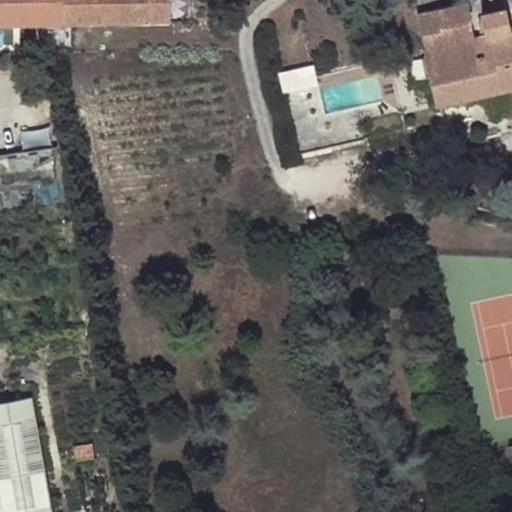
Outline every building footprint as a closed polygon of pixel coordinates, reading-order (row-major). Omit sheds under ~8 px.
[(0,0),(0,32),(32,32),(31,0),(0,0)] [(31,0),(32,32),(166,28),(166,0),(31,0)] [(421,35),(439,31),(439,28),(472,20),(468,2),(416,14),(421,35)] [(511,29),(509,27),(425,45),(436,102),(511,85),(511,29)] [(314,56),(278,64),(284,82),(317,75),(314,56)] [(291,116),(297,143),(298,143),(337,135),(339,141),(367,135),(366,128),(361,101),(323,110),(291,116)] [(298,143),(297,143),(298,149),(339,141),(337,135),(298,143)] [(40,396),(0,404),(0,468),(53,458),(40,396)] [(92,444),(73,447),(75,459),(94,456),(92,444)] [(94,456),(75,459),(76,466),(95,463),(94,456)] [(63,511),(53,458),(0,468),(0,511),(63,511)]
